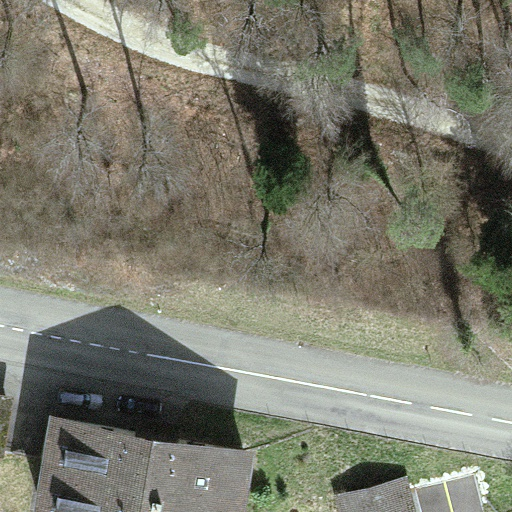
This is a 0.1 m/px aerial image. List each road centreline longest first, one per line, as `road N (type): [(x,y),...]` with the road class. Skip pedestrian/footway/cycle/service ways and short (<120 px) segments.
road 1 (secondary): [(0,324),(511,420)]
road 2 (track): [(85,0),(158,47),(511,144)]
